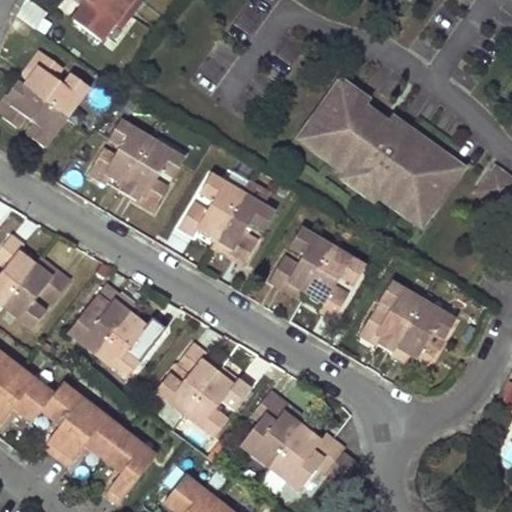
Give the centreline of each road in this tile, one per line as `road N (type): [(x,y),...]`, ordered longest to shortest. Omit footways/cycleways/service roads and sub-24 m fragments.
road 1 (residential): [(394,427),(355,390),(0,178)]
road 2 (residential): [(508,320),(461,401),(394,427)]
